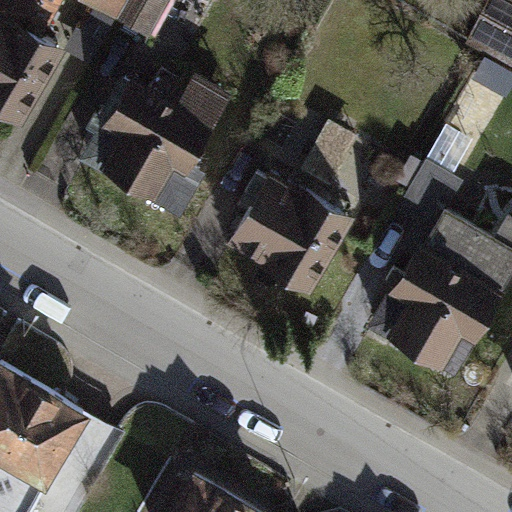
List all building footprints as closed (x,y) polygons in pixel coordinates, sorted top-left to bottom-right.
[(0,0),(0,104),(17,114),(60,38),(41,27),(56,0),(81,0),(140,33),(158,0),(0,0)] [(511,0),(484,0),(470,28),(511,49),(511,0)] [(167,161),(178,167),(212,106),(130,61),(97,121),(111,129),(92,162),(148,193),(167,161)] [(303,288),(346,216),(264,168),(221,239),(303,288)] [(511,195),(466,180),(457,207),(504,223),(511,199),(511,195)] [(384,297),(399,305),(382,338),(437,366),(452,336),(470,345),(499,289),(411,244),(384,297)] [(21,511),(80,410),(0,363),(0,511),(21,511)] [(265,511),(188,468),(163,511),(265,511)]
